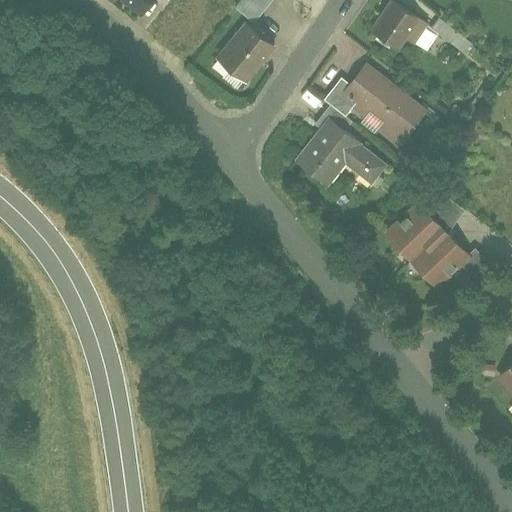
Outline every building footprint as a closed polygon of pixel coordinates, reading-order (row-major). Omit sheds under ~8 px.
[(116,0),(141,19),(155,0),(116,0)] [(196,39),(225,0),(186,0),(171,21),(196,39)] [(254,24),(274,0),(241,0),(235,8),(254,24)] [(394,0),(391,0),(371,30),(397,47),(417,15),(394,0)] [(467,49),(473,39),(438,20),(432,30),(467,49)] [(276,48),(246,23),(217,60),(247,84),(276,48)] [(341,103),(401,148),(431,109),(372,63),(341,103)] [(329,114),(295,159),(329,186),(344,167),(372,188),(392,162),(329,114)] [(511,175),(505,170),(509,166),(489,149),(463,179),(488,201),(483,206),(508,227),(511,223),(511,222),(511,175)] [(419,200),(384,232),(438,291),(473,259),(419,200)] [(511,365),(499,379),(511,391),(511,365)]
